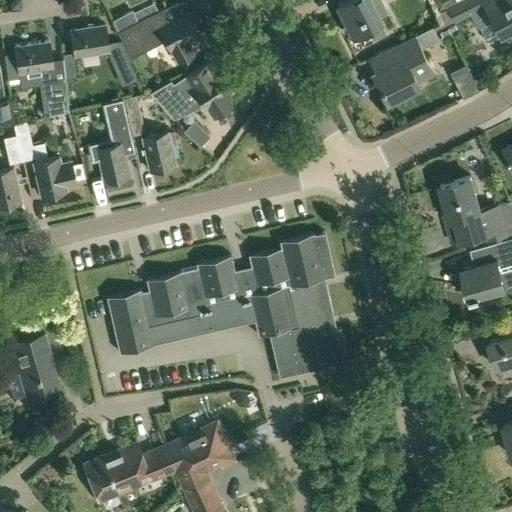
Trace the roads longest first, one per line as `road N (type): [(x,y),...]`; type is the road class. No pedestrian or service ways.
road 1 (residential): [(311,511),(282,403),(264,388),(106,414),(82,424),(9,490)]
road 2 (tertiary): [(458,511),(400,356),(349,169)]
road 3 (residential): [(349,169),(0,249)]
road 4 (tertiary): [(349,169),(248,0)]
road 5 (residential): [(349,169),(511,88)]
